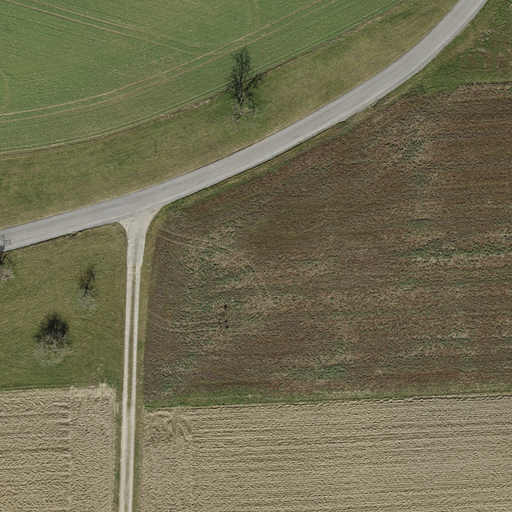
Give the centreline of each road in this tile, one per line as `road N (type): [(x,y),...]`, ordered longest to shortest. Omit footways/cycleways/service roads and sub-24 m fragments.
road 1 (residential): [(0,241),(140,200),(361,108),(474,0)]
road 2 (track): [(127,511),(140,200)]
